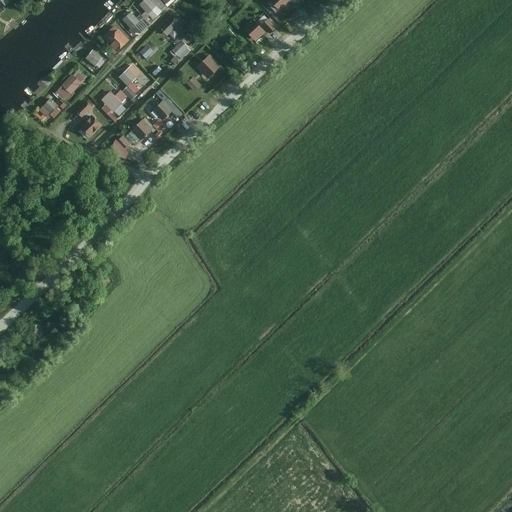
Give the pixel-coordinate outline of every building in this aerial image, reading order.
[(16,0),(0,0),(0,6),(4,11),(16,0)] [(149,0),(144,0),(140,5),(154,19),(161,12),(149,0)] [(288,0),(269,0),(270,0),(270,1),(270,0),(272,0),(280,8),(278,10),(279,10),(289,1),(288,0)] [(130,12),(123,19),(131,28),(139,22),(130,12)] [(174,15),(161,28),(167,34),(174,28),(180,34),(187,28),(174,15)] [(252,21),(245,28),(256,39),(263,32),(252,21)] [(115,27),(104,37),(118,51),(128,41),(115,27)] [(173,51),(181,59),(190,49),(182,42),(173,51)] [(150,43),(141,51),(148,58),(157,50),(150,43)] [(93,51),(87,58),(99,68),(105,61),(93,51)] [(209,57),(199,67),(204,72),(207,68),(212,73),(219,67),(209,57)] [(128,69),(120,78),(135,93),(139,89),(132,83),(140,74),(132,66),(129,70),(128,69)] [(202,82),(194,74),(187,81),(195,89),(202,82)] [(73,76),(55,94),(63,102),(66,99),(68,101),(74,95),(72,93),(84,81),(79,76),(76,79),(73,76)] [(104,99),(103,100),(114,111),(122,103),(121,102),(126,97),(120,92),(115,96),(111,92),(109,94),(104,99)] [(50,100),(44,107),(51,114),(57,108),(50,100)] [(163,101),(154,110),(163,120),(173,111),(164,102),(163,101)] [(87,102),(78,110),(83,115),(91,107),(87,102)] [(93,117),(81,129),(83,127),(91,134),(88,136),(89,137),(101,125),(93,117)] [(155,123),(160,130),(167,126),(162,119),(155,123)] [(142,121),(133,129),(133,130),(138,135),(141,139),(142,139),(151,131),(151,130),(143,121),(142,121)] [(123,136),(117,142),(124,149),(129,144),(123,136)]
